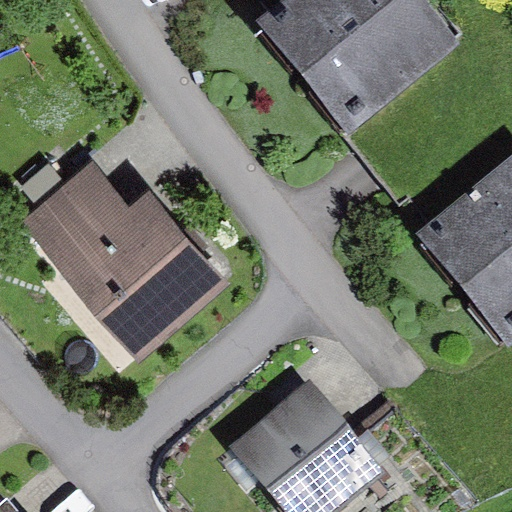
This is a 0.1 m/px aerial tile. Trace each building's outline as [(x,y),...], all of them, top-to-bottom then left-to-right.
[(236,0),(258,26),(289,0),(236,0)] [(433,0),(289,0),(258,26),(347,131),(464,36),(433,0)] [(464,36),(347,131),(342,134),(421,229),(511,155),(511,51),(485,19),(464,36)] [(511,155),(421,229),(414,235),(507,348),(511,343),(511,155)] [(91,164),(23,224),(140,359),(227,284),(148,192),(129,208),(91,164)] [(314,384),(233,448),(283,511),(337,511),(386,474),(353,435),(314,384)] [(393,403),(353,435),(386,474),(398,489),(437,457),(393,403)] [(19,511),(7,498),(0,504),(0,511),(19,511)]
